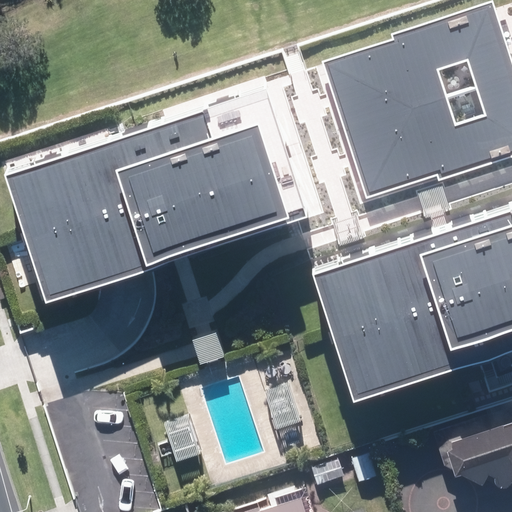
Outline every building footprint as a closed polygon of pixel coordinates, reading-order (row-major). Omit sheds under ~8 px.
[(511,61),(494,4),(325,59),(367,196),(511,155),(511,61)] [(279,72),(7,161),(38,257),(50,298),(128,273),(326,212),(279,72)] [(511,196),(314,260),(358,396),(511,345),(511,196)] [(501,480),(503,478),(511,481),(511,403),(429,430),(442,473),(451,470),(472,481),(478,469),(487,474),(487,477),(488,480),(490,482),(493,483),(496,483),(499,482),(501,480)] [(165,423),(169,438),(158,441),(163,457),(174,454),(175,460),(202,453),(191,415),(165,423)] [(372,451),(353,457),(360,481),(379,475),(372,451)] [(335,458),(310,466),(315,483),(340,475),(335,458)] [(306,511),(301,494),(242,511),(306,511)]
